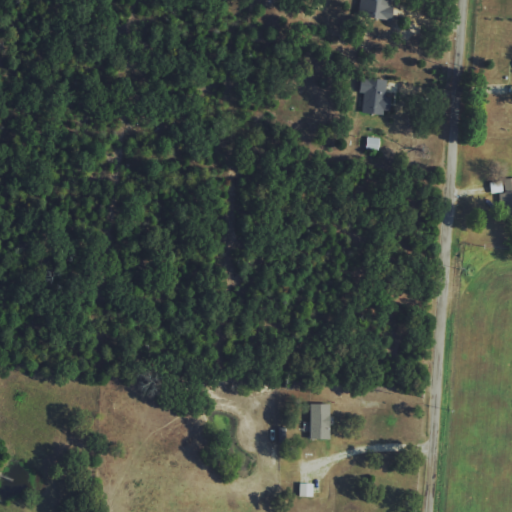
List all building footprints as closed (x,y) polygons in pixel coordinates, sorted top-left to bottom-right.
[(387,0),(356,0),(356,17),(387,19),(387,0)] [(361,93),(359,112),(384,115),(386,96),(383,96),(385,80),(357,77),(355,92),(361,93)] [(375,151),(377,138),(365,136),(363,148),(375,151)] [(511,208),(511,178),(492,180),(492,193),(499,192),(500,210),(511,208)] [(306,438),(326,439),(327,404),(307,403),(306,438)] [(311,497),(310,483),(296,484),(297,497),(311,497)]
